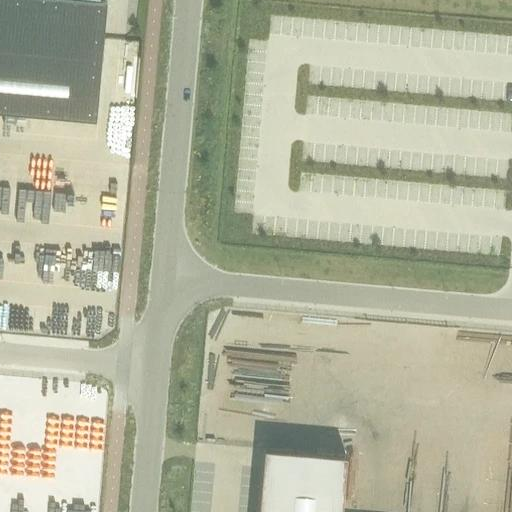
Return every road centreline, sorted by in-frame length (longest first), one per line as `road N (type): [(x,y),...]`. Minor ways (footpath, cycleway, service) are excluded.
road 1 (unclassified): [(164,280),(511,312)]
road 2 (unclassified): [(190,0),(164,280)]
road 3 (unclassified): [(156,365),(0,353)]
road 4 (unclassified): [(156,365),(145,511)]
